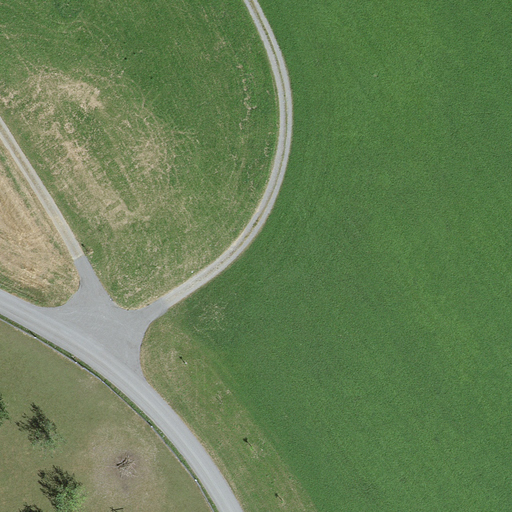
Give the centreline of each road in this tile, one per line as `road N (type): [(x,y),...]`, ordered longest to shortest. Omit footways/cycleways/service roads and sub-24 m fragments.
road 1 (track): [(108,340),(247,244),(274,189),(290,122),(283,64),(249,0)]
road 2 (unclassified): [(0,288),(108,340),(230,511)]
road 3 (track): [(108,340),(76,249),(0,130)]
